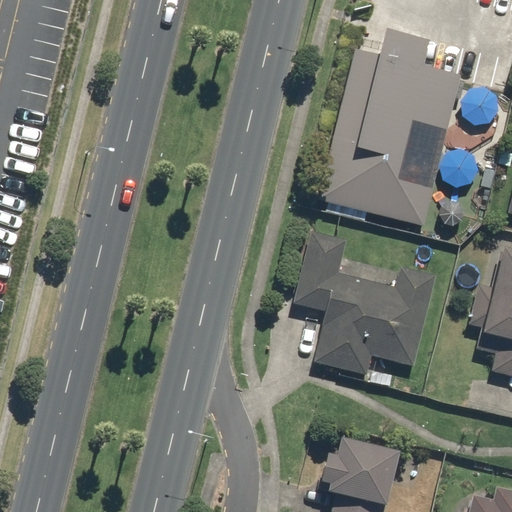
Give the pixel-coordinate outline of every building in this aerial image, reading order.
[(358,47),(319,199),(426,227),(465,74),(429,65),(435,39),(391,28),(384,54),(358,47)] [(350,239),(312,230),(294,304),(328,312),(316,363),(369,375),(373,357),(417,367),(439,275),(402,266),(397,287),(342,274),(350,239)] [(493,373),(511,377),(511,246),(504,244),(496,278),(481,275),(470,324),(483,327),(478,350),(497,354),(493,373)] [(388,511),(404,452),(345,437),(341,454),(331,451),(321,491),(337,495),(332,511),(388,511)] [(511,511),(511,489),(497,486),(494,500),(474,495),(469,511),(511,511)]
